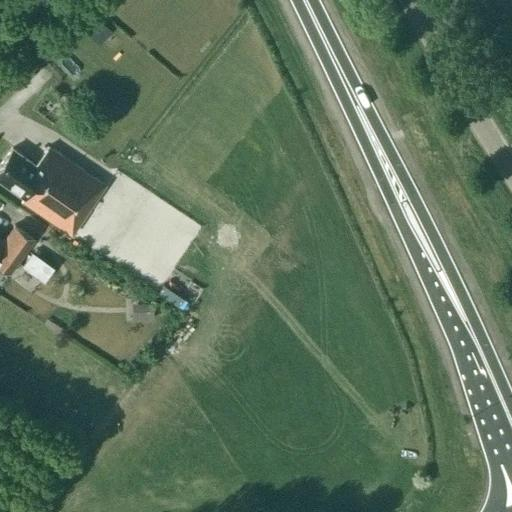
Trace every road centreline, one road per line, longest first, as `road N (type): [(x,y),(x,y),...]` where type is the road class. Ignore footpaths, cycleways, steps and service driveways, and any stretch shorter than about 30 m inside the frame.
road 1 (trunk): [(511,450),(303,0)]
road 2 (tertiary): [(511,171),(411,0)]
